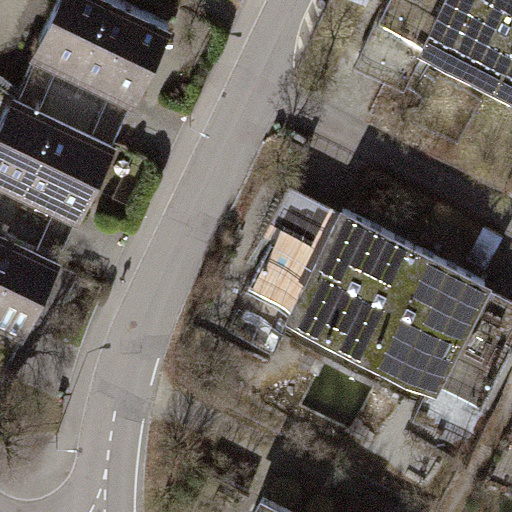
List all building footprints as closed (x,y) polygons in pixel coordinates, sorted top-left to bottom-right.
[(173,22),(124,0),(59,0),(32,58),(64,74),(49,107),(91,127),(107,93),(133,106),(173,22)] [(417,49),(496,90),(511,58),(511,0),(388,0),(360,54),(403,76),(417,49)] [(511,58),(496,90),(511,98),(511,58)] [(49,107),(15,92),(0,124),(0,187),(12,193),(0,219),(0,226),(39,245),(54,212),(79,223),(118,139),(91,127),(49,107)] [(241,287),(363,352),(420,243),(343,203),(341,208),(295,184),(241,287)] [(0,226),(0,330),(23,341),(63,256),(39,245),(0,226)] [(420,243),(363,352),(498,422),(511,395),(511,297),(495,289),(498,284),(420,243)] [(290,511),(259,496),(251,511),(290,511)]
